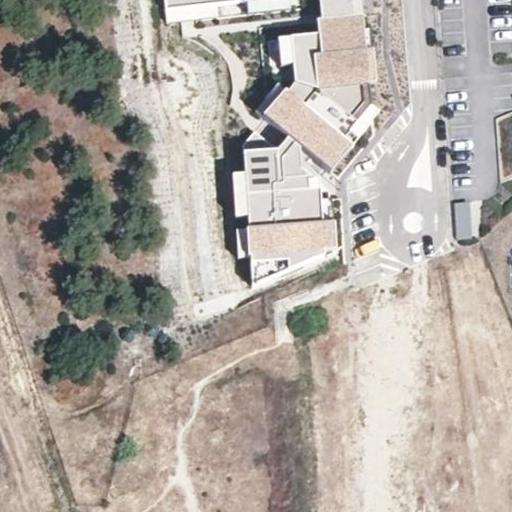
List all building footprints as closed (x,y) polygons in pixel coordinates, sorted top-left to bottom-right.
[(356,3),(355,0),(168,0),(169,8),(220,4),(250,1),(265,0),(344,0),(345,4),(356,3)] [(292,0),(265,0),(250,1),(251,14),(293,11),(292,0)] [(220,4),(169,8),(170,21),(221,17),(220,4)] [(289,92),(265,120),(310,157),(330,174),(374,122),(365,18),(320,22),(321,36),(293,38),(295,65),(296,83),(289,92)] [(282,66),(295,65),(293,38),(280,39),(282,66)] [(256,111),(265,120),(289,92),(279,84),(256,111)] [(511,109),(497,116),(501,180),(511,175),(511,109)] [(252,257),(254,286),(336,251),(333,199),(331,199),(330,190),(320,191),(319,180),(314,181),(310,177),(280,180),(278,151),(255,131),(244,145),(246,174),(249,216),(250,229),(252,257)] [(249,216),(246,174),(233,175),(236,217),(249,216)] [(252,257),(250,229),(237,230),(239,258),(252,257)]
